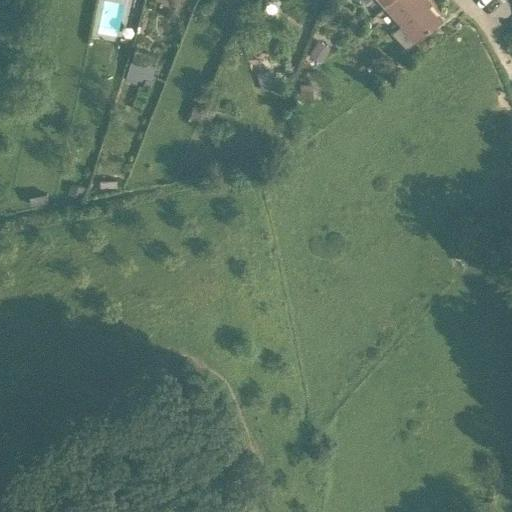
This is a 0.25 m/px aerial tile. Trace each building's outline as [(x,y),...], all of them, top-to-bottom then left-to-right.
[(429,0),(403,0),(394,7),(405,19),(396,27),(412,45),(440,18),(427,4),(430,1),(429,0)] [(321,59),(329,44),(318,38),(310,53),(321,59)] [(150,79),(158,55),(134,47),(124,80),(137,84),(140,76),(150,79)] [(262,87),(275,84),(270,65),(257,69),(262,87)] [(314,84),(300,84),(300,99),(313,99),(314,84)] [(204,105),(192,101),(186,119),(197,123),(204,105)] [(209,127),(215,109),(204,105),(197,123),(209,127)] [(126,118),(115,114),(111,125),(122,129),(126,118)] [(117,180),(101,181),(101,192),(117,191),(117,180)] [(84,186),(70,184),(69,194),(83,196),(84,186)] [(31,205),(47,203),(46,191),(30,193),(31,205)]
